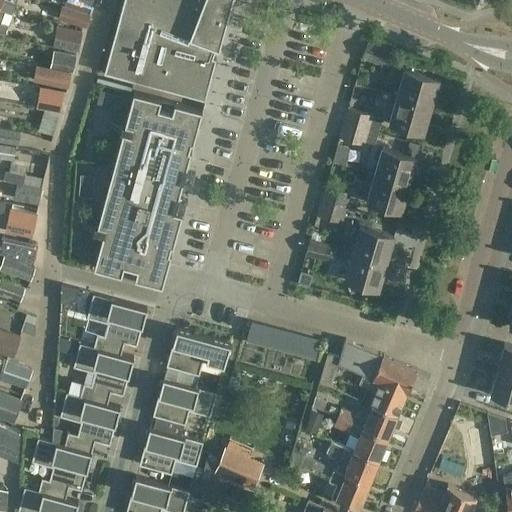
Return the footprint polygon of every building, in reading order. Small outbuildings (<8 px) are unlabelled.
[(0,0),(0,5),(11,10),(14,2),(9,0),(4,0),(3,2),(0,0)] [(225,22),(231,0),(122,0),(104,70),(204,98),(216,57),(212,56),(225,22)] [(84,24),(88,12),(62,3),(58,15),(84,24)] [(77,45),(80,31),(81,29),(57,24),(53,40),(77,45)] [(362,55),(384,64),(390,50),(367,41),(362,55)] [(50,64),(69,67),(71,68),(75,49),(53,45),(50,64)] [(38,63),(35,79),(66,85),(69,70),(38,63)] [(396,93),(430,103),(438,78),(404,67),(396,93)] [(39,85),(36,104),(59,109),(63,89),(39,85)] [(172,109),(158,106),(161,96),(133,89),(124,122),(132,124),(130,131),(122,129),(97,222),(104,224),(93,265),(121,272),(123,263),(137,267),(134,276),(162,283),(171,251),(169,250),(171,243),(173,243),(182,210),(174,208),(187,162),(188,163),(191,153),(189,152),(191,147),(189,147),(191,140),(193,140),(202,107),(174,100),(172,109)] [(423,129),(430,103),(396,93),(389,118),(423,129)] [(343,121),(376,130),(380,117),(371,114),(371,113),(347,106),(343,121)] [(373,144),(376,130),(343,121),(339,135),(363,142),(364,141),(373,144)] [(0,139),(17,142),(19,129),(0,125),(0,139)] [(0,156),(12,158),(14,146),(0,143),(0,156)] [(374,171),(408,181),(416,155),(381,146),(374,171)] [(401,207),(408,181),(374,171),(367,197),(401,207)] [(37,201),(40,186),(16,180),(12,196),(37,201)] [(321,198),(345,205),(349,192),(325,184),(321,198)] [(341,219),(345,205),(321,198),(317,212),(341,219)] [(29,235),(32,223),(34,211),(10,205),(7,217),(5,230),(29,235)] [(352,249),(386,259),(393,234),(359,223),(352,249)] [(0,240),(0,250),(32,263),(37,242),(2,234),(0,240)] [(310,237),(306,252),(329,259),(333,244),(310,237)] [(378,286),(386,259),(352,249),(344,275),(378,286)] [(0,267),(28,277),(33,265),(3,255),(0,264),(0,267)] [(0,291),(19,299),(23,286),(0,277),(0,291)] [(69,301),(76,296),(78,287),(61,282),(60,300),(69,301)] [(93,344),(121,351),(124,340),(136,343),(147,305),(93,291),(86,315),(107,320),(104,333),(96,331),(93,344)] [(255,342),(261,321),(251,319),(245,339),(255,342)] [(265,344),(271,324),(261,321),(255,342),(265,344)] [(275,347),(281,327),(271,324),(265,344),(275,347)] [(223,364),(230,340),(176,326),(166,363),(198,372),(202,358),(223,364)] [(0,351),(12,355),(19,334),(0,327),(0,351)] [(285,350),(291,330),(281,327),(275,347),(285,350)] [(295,352),(301,333),(291,330),(285,350),(295,352)] [(305,355),(311,335),(301,333),(295,352),(305,355)] [(311,335),(305,355),(315,358),(321,338),(311,335)] [(382,354),(368,348),(344,338),(339,354),(336,362),(362,372),(406,390),(407,390),(416,366),(382,353),(382,354)] [(121,351),(93,344),(79,340),(73,364),(94,370),(90,383),(83,380),(79,393),(107,401),(110,389),(123,393),(133,355),(121,351)] [(496,366),(511,370),(511,343),(504,341),(496,366)] [(327,350),(318,380),(329,382),(336,362),(339,354),(327,350)] [(24,385),(30,368),(11,361),(5,379),(24,385)] [(511,398),(511,370),(496,366),(489,392),(511,398)] [(358,380),(374,386),(369,400),(371,401),(396,412),(406,390),(362,372),(358,380)] [(210,413),(216,390),(163,375),(152,413),(185,422),(189,408),(210,413)] [(0,401),(17,409),(21,397),(0,387),(0,401)] [(66,443),(91,450),(94,438),(109,442),(120,404),(107,401),(79,393),(66,390),(59,413),(80,419),(77,432),(69,430),(66,443)] [(323,407),(326,397),(315,392),(312,402),(323,407)] [(0,415),(12,420),(17,409),(0,401),(0,415)] [(350,420),(387,435),(396,412),(371,401),(365,416),(354,411),(350,420)] [(336,414),(350,420),(354,411),(340,405),(336,414)] [(508,428),(506,415),(488,409),(489,410),(492,431),(508,428)] [(347,429),(350,420),(336,414),(332,423),(347,429)] [(377,457),(387,435),(350,420),(347,429),(358,433),(352,447),(377,457)] [(0,449),(17,456),(19,431),(0,423),(0,449)] [(196,463),(203,439),(149,424),(138,462),(171,471),(175,457),(196,463)] [(91,450),(66,443),(37,435),(31,459),(52,464),(49,477),(41,475),(38,488),(65,496),(68,484),(81,487),(91,450)] [(340,456),(345,444),(331,439),(326,451),(340,456)] [(211,467),(248,483),(258,459),(222,443),(211,467)] [(368,480),(377,457),(352,447),(345,444),(340,456),(335,467),(343,470),(368,480)] [(294,449),(290,458),(329,474),(332,466),(294,449)] [(329,474),(327,477),(336,480),(331,493),(358,505),(368,480),(343,470),(335,467),(332,466),(329,474)] [(181,511),(182,511),(189,489),(135,474),(125,511),(127,511),(159,511),(161,506),(181,511)] [(275,488),(293,496),(298,485),(279,477),(275,488)] [(482,511),(488,500),(448,483),(444,492),(425,484),(415,509),(422,511),(482,511)] [(74,511),(78,499),(65,496),(38,488),(24,484),(17,508),(32,511),(74,511)] [(340,511),(308,499),(302,511),(340,511)]
